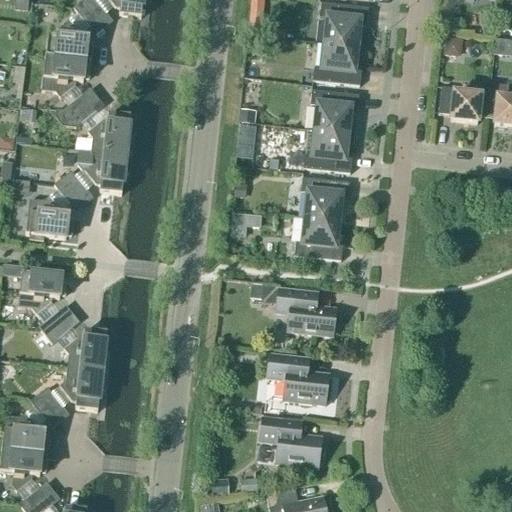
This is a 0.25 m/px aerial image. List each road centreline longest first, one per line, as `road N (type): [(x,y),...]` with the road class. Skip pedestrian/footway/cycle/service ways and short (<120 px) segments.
road 1 (tertiary): [(163,511),(219,0)]
road 2 (residential): [(388,511),(371,436),(401,159)]
road 3 (residential): [(401,159),(418,0)]
